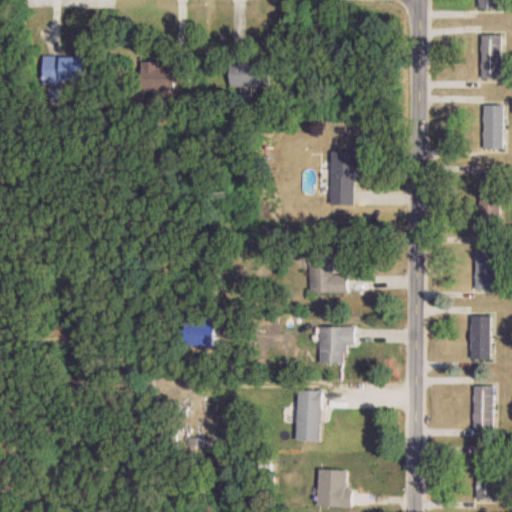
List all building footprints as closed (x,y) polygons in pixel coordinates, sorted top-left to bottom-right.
[(478,0),(479,10),(499,10),(499,0),(478,0)] [(502,34),(480,34),(480,79),(502,79),(502,34)] [(230,53),(229,85),(266,86),(267,62),(247,62),(247,53),(230,53)] [(44,83),(86,83),(86,56),(44,57),(44,83)] [(142,64),(142,90),(178,90),(178,64),(142,64)] [(504,105),(484,105),(484,149),(504,150),(504,105)] [(357,151),(332,151),(332,205),(357,205),(357,151)] [(499,220),(499,182),(482,182),(482,220),(499,220)] [(476,290),(496,290),(496,244),(476,244),(476,290)] [(334,255),(308,255),(308,294),(348,294),(348,275),(334,275),(334,255)] [(492,316),(471,316),(471,359),(492,359),(492,316)] [(321,364),(346,364),(346,345),(356,345),(356,327),(321,327),(321,364)] [(494,386),(474,386),(474,429),(494,429),(494,386)] [(322,442),(323,391),(299,390),(297,441),(322,442)] [(477,456),(477,501),(497,501),(497,456),(477,456)] [(320,471),(319,507),(353,507),(353,490),(347,490),(347,471),(320,471)]
